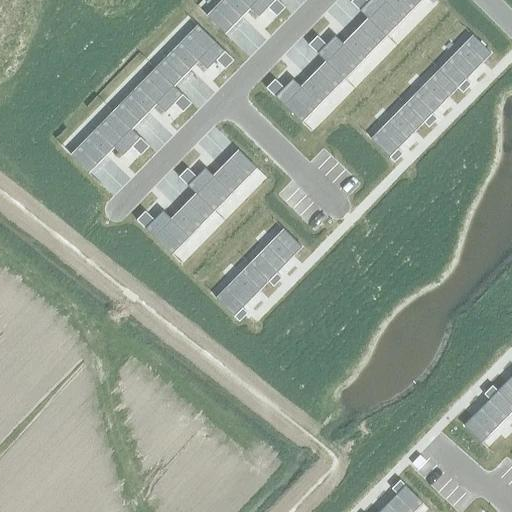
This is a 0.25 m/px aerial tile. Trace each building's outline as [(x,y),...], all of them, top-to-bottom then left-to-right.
[(48,0),(14,0),(0,15),(0,19),(20,39),(53,4),(48,0)] [(77,0),(75,0),(68,7),(76,16),(85,7),(77,0)] [(223,0),(206,17),(224,35),(249,9),(258,18),(267,9),(276,17),(284,8),(275,0),(223,0)] [(364,0),(352,0),(350,3),(359,12),(367,20),(385,37),(421,0),(386,0),(385,2),(382,0),(370,0),(367,3),(364,0)] [(316,37),(308,46),(317,54),(325,63),(343,80),(385,37),(367,20),(343,45),(334,37),(325,46),(316,37)] [(196,26),(155,70),(173,87),(197,62),(206,70),(215,61),(224,70),(232,61),(196,26)] [(473,37),(439,71),(457,89),(462,94),(470,85),(465,80),(490,54),(473,37)] [(274,80),(265,89),(274,98),(301,124),(343,80),(325,63),(300,88),(292,80),(283,89),(274,80)] [(155,70),(113,113),(131,130),(155,105),(164,113),(173,104),(182,113),(190,104),(173,87),(155,70)] [(439,71),(405,106),(423,123),(428,128),(436,120),(431,115),(457,89),(439,71)] [(405,106),(371,140),(394,163),(402,155),(397,150),(423,123),(405,106)] [(113,113),(70,156),(88,173),(113,148),(122,156),(131,147),(139,156),(148,147),(131,130),(113,113)] [(187,169),(178,178),(187,186),(195,195),(213,212),(256,169),(238,152),(213,177),(204,169),(195,178),(187,169)] [(144,212),(136,221),(145,230),(171,256),(213,212),(195,195),(171,220),(162,212),(153,221),(144,212)] [(283,231),(250,265),(267,282),(273,288),(281,279),(276,274),(301,248),(283,231)] [(6,258),(0,263),(0,269),(6,275),(14,266),(6,258)] [(250,265),(215,300),(233,317),(238,322),(247,314),(242,309),(267,282),(250,265)] [(86,316),(78,325),(86,333),(95,324),(86,316)] [(77,325),(44,360),(67,381),(100,346),(77,325)] [(511,376),(497,392),(511,406),(511,376)] [(489,400),(463,427),(481,444),(511,411),(511,406),(497,392),(492,387),(483,395),(489,400)] [(50,457),(17,492),(37,511),(41,511),(73,479),(50,457)] [(161,465),(128,500),(140,511),(158,511),(183,486),(161,465)] [(396,495),(379,511),(414,511),(422,504),(404,486),(399,481),(391,490),(396,495)] [(12,498),(3,506),(9,511),(14,511),(20,506),(12,498)]
